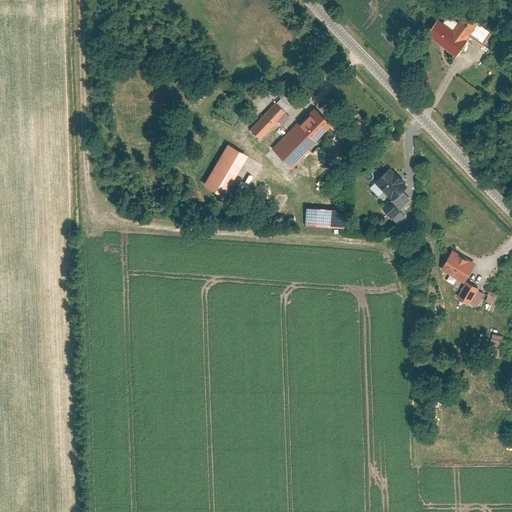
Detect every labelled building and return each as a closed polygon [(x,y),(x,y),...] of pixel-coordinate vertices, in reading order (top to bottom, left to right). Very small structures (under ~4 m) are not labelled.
[(429,36),(457,57),(469,41),(441,21),(429,36)] [(211,117),(235,126),(243,104),(220,95),(211,117)] [(274,103),(250,128),(259,137),(275,119),(283,111),(274,103)] [(297,124),(315,142),(332,125),(314,108),(297,124)] [(289,116),(283,111),(275,119),(281,124),(289,116)] [(297,124),(296,123),(272,147),(292,167),(316,143),(315,142),(297,124)] [(271,148),(277,141),(272,136),(265,144),(271,148)] [(244,155),(227,144),(202,182),(220,193),(244,155)] [(405,184),(389,168),(375,182),(391,198),(400,189),(405,184)] [(400,189),(391,198),(400,207),(409,198),(400,189)] [(404,215),(390,200),(382,207),(397,222),(404,215)] [(343,208),(315,207),(314,224),(343,225),(343,208)] [(453,253),(442,272),(465,286),(477,267),(453,253)] [(468,284),(458,300),(469,307),(470,306),(478,292),(479,291),(468,284)] [(478,292),(470,306),(476,310),(485,297),(478,292)]
